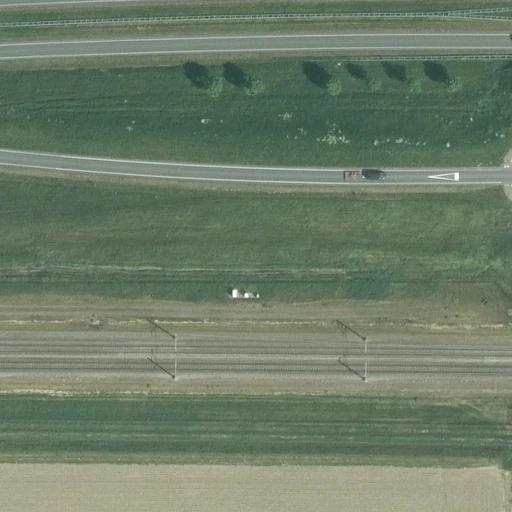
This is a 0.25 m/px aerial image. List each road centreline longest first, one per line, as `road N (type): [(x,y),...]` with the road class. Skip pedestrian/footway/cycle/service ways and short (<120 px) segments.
road 1 (trunk): [(0,155),(292,175),(511,176)]
road 2 (trunk): [(0,52),(511,42)]
road 3 (track): [(0,311),(477,314)]
